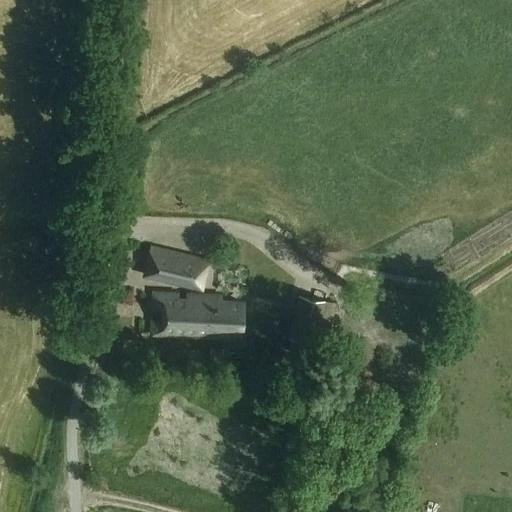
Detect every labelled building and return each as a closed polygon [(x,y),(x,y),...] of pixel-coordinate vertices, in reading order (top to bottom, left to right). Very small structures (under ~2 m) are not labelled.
[(171,260),(166,280),(189,286),(196,257),(151,246),(149,255),(171,260)] [(187,294),(187,298),(177,298),(177,294),(155,292),(154,308),(162,308),(161,319),(154,319),(153,333),(217,337),(217,331),(242,332),(243,303),(219,302),(220,296),(187,294)] [(289,332),(315,338),(325,298),(299,292),(289,332)] [(211,352),(211,360),(223,360),(223,353),(223,349),(210,349),(211,352)] [(312,482),(302,511),(339,511),(346,492),(312,482)] [(382,498),(385,492),(365,486),(363,493),(368,494),(366,504),(382,509),(384,498),(382,498)]
